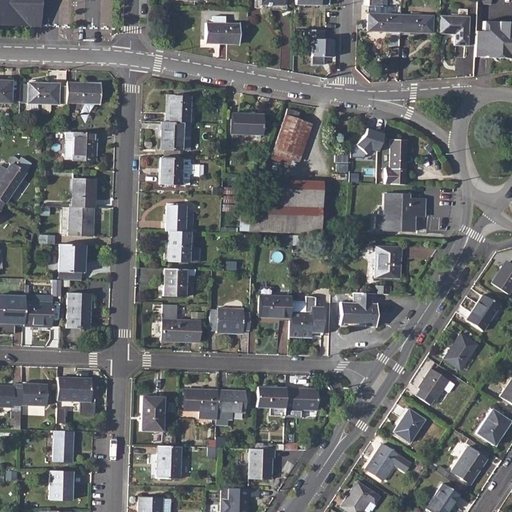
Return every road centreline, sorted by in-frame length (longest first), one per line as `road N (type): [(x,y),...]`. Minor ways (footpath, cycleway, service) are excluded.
road 1 (residential): [(119,360),(130,57)]
road 2 (residential): [(119,360),(341,367),(371,384)]
road 3 (tertiary): [(371,384),(461,261),(489,202)]
road 4 (tertiary): [(342,95),(130,57)]
road 5 (residential): [(115,511),(119,360)]
road 6 (tertiary): [(291,511),(371,384)]
road 7 (tertiary): [(483,95),(342,95)]
road 8 (tertiary): [(342,95),(423,122),(461,159)]
road 9 (tertiary): [(130,57),(0,52)]
